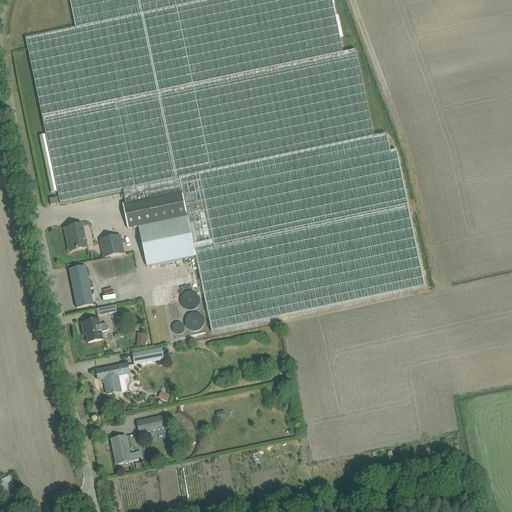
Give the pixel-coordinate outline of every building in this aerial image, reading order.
[(426,287),(397,154),(391,155),(388,144),(376,147),(355,51),(343,53),(331,0),(69,0),(76,29),(25,39),(60,204),(123,190),(125,205),(122,205),(128,230),(138,227),(147,268),(196,257),(212,332),(426,287)] [(71,252),(87,249),(82,226),(64,229),(66,236),(68,235),(71,252)] [(110,258),(124,255),(120,236),(106,239),(110,258)] [(88,277),(94,276),(92,265),(69,270),(77,309),(95,306),(91,291),(94,290),(92,282),(90,283),(88,277)] [(202,305),(196,293),(182,300),(189,312),(202,305)] [(117,313),(116,306),(96,310),(98,317),(117,313)] [(189,330),(206,328),(204,315),(188,317),(189,330)] [(88,344),(103,341),(101,333),(108,332),(107,324),(100,326),(99,320),(81,324),(83,332),(86,331),(88,344)] [(187,334),(185,324),(176,326),(178,335),(187,334)] [(140,349),(149,349),(150,336),(141,336),(140,349)] [(133,355),(135,366),(136,366),(164,360),(162,349),(133,355)] [(96,372),(98,381),(105,380),(106,383),(105,384),(107,396),(112,395),(115,395),(114,394),(126,392),(124,378),(128,378),(127,376),(130,375),(128,366),(96,372)] [(162,396),(164,405),(172,403),(170,394),(162,396)] [(167,429),(164,416),(137,422),(139,435),(167,429)] [(111,441),(113,452),(115,451),(118,465),(124,464),(124,465),(126,464),(142,460),(140,453),(130,455),(126,437),(111,441)] [(11,481),(0,486),(0,503),(1,503),(0,501),(0,499),(2,498),(1,497),(15,491),(11,481)]
